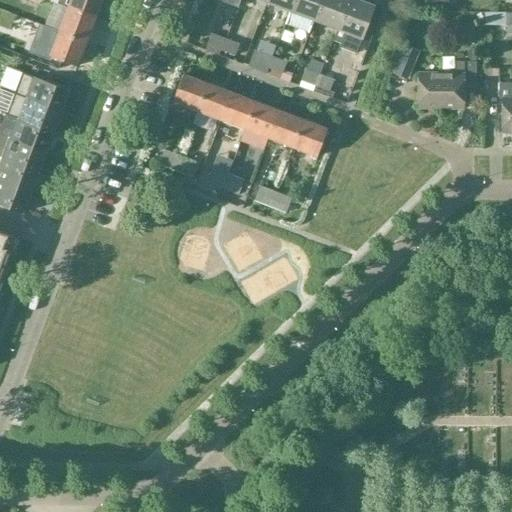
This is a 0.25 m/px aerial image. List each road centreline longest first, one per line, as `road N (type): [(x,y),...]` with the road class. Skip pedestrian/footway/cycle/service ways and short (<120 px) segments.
road 1 (residential): [(466,192),(156,489),(0,495)]
road 2 (residential): [(0,409),(154,0)]
road 3 (unknown): [(132,58),(345,142)]
road 4 (residential): [(466,192),(452,154),(374,122)]
